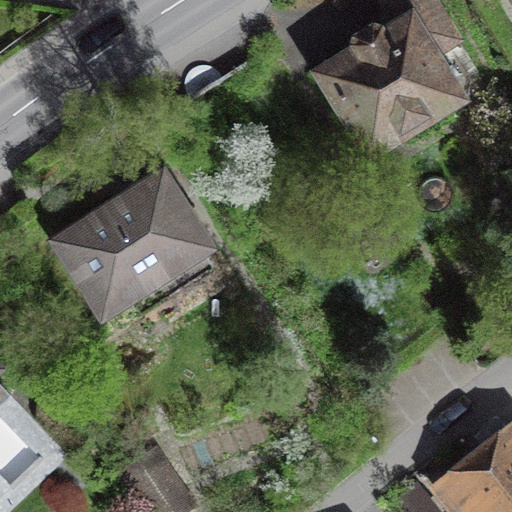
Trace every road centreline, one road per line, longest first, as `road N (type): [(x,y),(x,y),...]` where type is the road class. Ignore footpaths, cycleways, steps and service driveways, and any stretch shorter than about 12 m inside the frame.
road 1 (secondary): [(190,0),(0,127)]
road 2 (residential): [(511,394),(362,511)]
